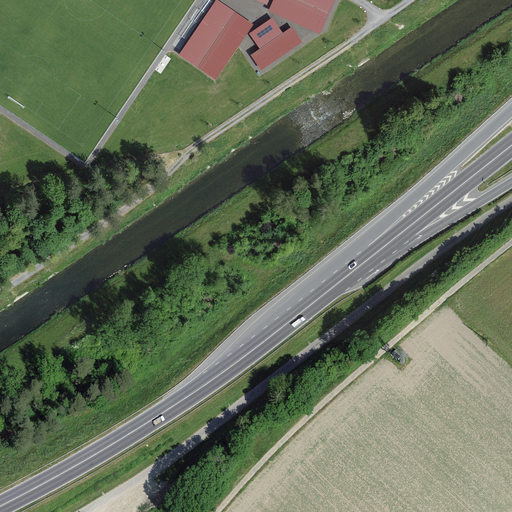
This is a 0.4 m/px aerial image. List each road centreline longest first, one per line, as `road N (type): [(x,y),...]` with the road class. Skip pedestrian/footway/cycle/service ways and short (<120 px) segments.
road 1 (track): [(0,293),(408,0)]
road 2 (primary): [(364,261),(185,398),(0,506)]
road 3 (track): [(217,511),(325,400),(511,241)]
road 4 (primary): [(511,109),(364,261)]
road 5 (primary): [(511,145),(408,227)]
